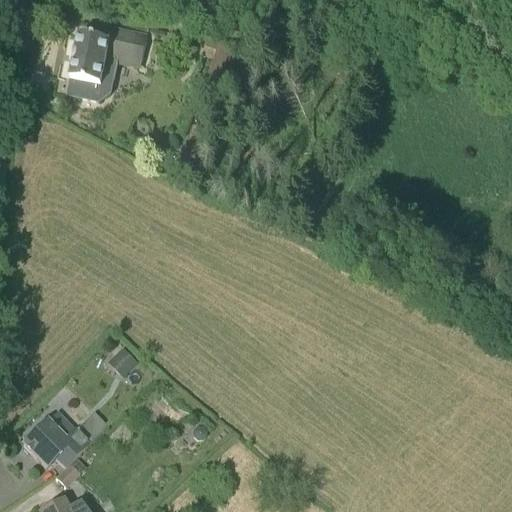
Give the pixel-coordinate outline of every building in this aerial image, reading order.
[(142,64),(147,39),(113,33),(114,31),(90,26),(88,41),(79,39),(71,83),(73,84),(70,98),(103,105),(111,98),(118,65),(113,64),(114,59),(142,64)] [(240,99),(254,53),(233,47),(238,28),(228,26),(210,89),(219,92),(240,99)] [(492,93),(505,93),(505,81),(492,81),(492,93)] [(200,183),(215,137),(193,131),(177,176),(200,183)] [(511,321),(511,305),(495,299),(490,311),(511,321)] [(122,380),(137,366),(123,351),(108,365),(122,380)] [(56,462),(65,471),(69,468),(90,448),(109,429),(94,413),(75,433),(57,415),(48,424),(23,448),(45,471),(56,462)] [(80,479),(69,468),(65,471),(56,481),(66,492),(80,479)] [(66,511),(62,503),(46,511),(66,511)]
